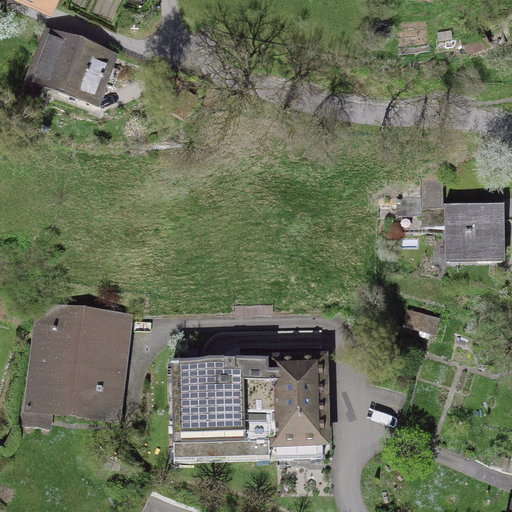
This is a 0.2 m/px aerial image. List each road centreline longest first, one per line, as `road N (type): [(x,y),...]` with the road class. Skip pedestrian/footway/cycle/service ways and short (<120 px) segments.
road 1 (residential): [(179,55),(359,117),(511,125)]
road 2 (track): [(8,0),(179,55)]
